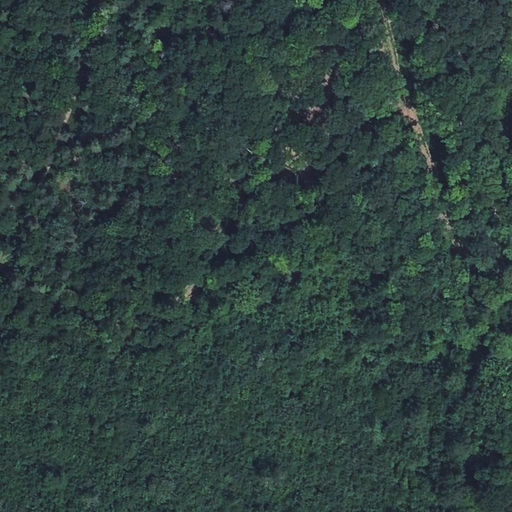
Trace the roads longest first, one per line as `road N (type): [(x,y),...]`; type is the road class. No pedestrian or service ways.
road 1 (track): [(511,170),(496,326),(438,423),(430,453),(435,511)]
road 2 (track): [(0,209),(26,198),(54,153),(96,0)]
